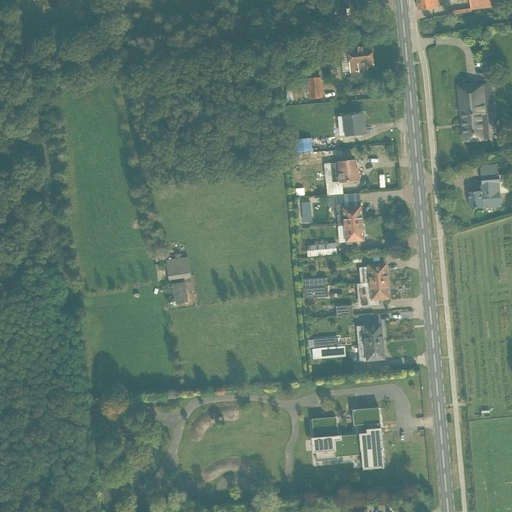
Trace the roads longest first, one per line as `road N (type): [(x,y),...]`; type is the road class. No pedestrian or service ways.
road 1 (primary): [(447,511),(400,0)]
road 2 (track): [(21,0),(66,298)]
